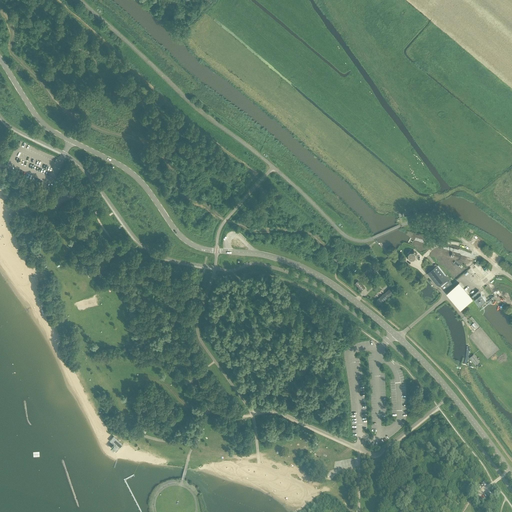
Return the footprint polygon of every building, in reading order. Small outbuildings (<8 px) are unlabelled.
[(417,257),(417,253),(414,251),(410,251),(409,251),(407,254),(407,258),(410,261),(414,260),(417,257)] [(431,263),(423,269),(427,274),(428,273),(435,268),(431,263)] [(449,280),(445,276),(437,266),(435,268),(428,273),(437,284),(438,283),(441,287),(443,286),(449,280)] [(471,297),(459,283),(447,293),(460,309),(473,297),(479,304),(486,299),(479,290),(472,296),(471,297)] [(386,297),(388,295),(389,296),(393,292),(390,288),(386,292),(384,294),(383,294),(375,301),(379,305),(387,298),(386,297)] [(116,452),(122,445),(120,442),(118,441),(115,438),(114,437),(109,441),(114,445),(111,448),(116,452)]
